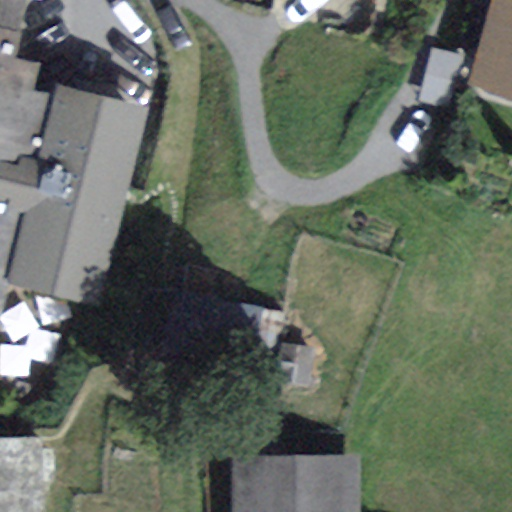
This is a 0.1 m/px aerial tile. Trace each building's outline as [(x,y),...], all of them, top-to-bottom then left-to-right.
[(0,0),(0,295),(5,276),(94,297),(139,114),(60,95),(58,104),(23,95),(29,68),(4,62),(18,0),(0,0)] [(511,0),(499,0),(476,84),(511,93),(511,0)] [(272,355),(279,312),(221,302),(214,345),(272,355)] [(310,351),(284,348),(281,378),(306,381),(310,351)] [(32,511),(34,449),(0,448),(0,511),(32,511)] [(242,511),(349,511),(350,468),(243,467),(242,511)]
